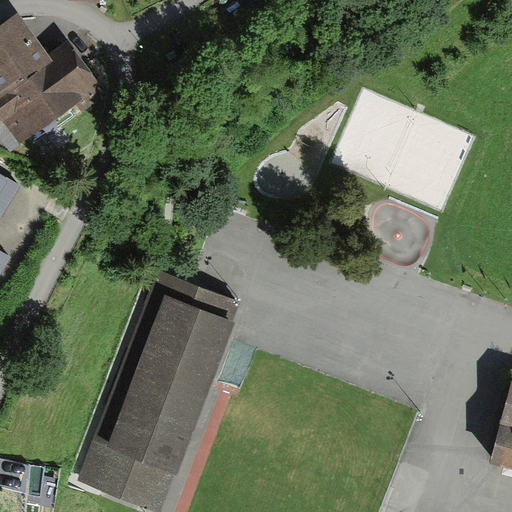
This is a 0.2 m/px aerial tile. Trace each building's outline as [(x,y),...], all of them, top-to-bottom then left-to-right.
[(17,4),(0,17),(0,84),(50,48),(17,4)] [(69,34),(0,84),(0,113),(18,138),(72,99),(79,109),(99,95),(100,87),(96,82),(102,77),(69,34)] [(0,218),(21,184),(0,171),(0,267),(7,255),(0,250),(0,218)] [(227,314),(153,286),(82,477),(156,504),(227,314)] [(489,451),(511,456),(511,372),(509,372),(489,451)] [(390,509),(401,511),(421,511),(432,468),(402,461),(390,509)]
